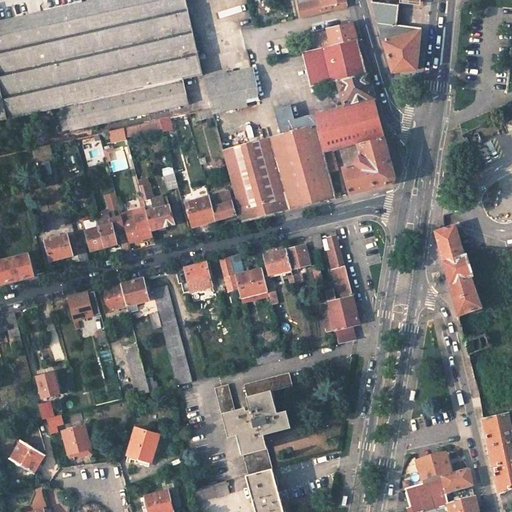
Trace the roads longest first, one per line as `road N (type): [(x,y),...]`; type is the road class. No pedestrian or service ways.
road 1 (unclassified): [(0,300),(367,206),(403,208)]
road 2 (unclassified): [(491,503),(446,312),(415,287)]
road 3 (secondary): [(392,280),(353,511)]
road 4 (secondary): [(381,511),(415,287)]
road 5 (tertiary): [(358,0),(396,114),(417,121)]
road 6 (secondary): [(438,126),(451,0)]
road 7 (secondary): [(438,0),(417,121)]
